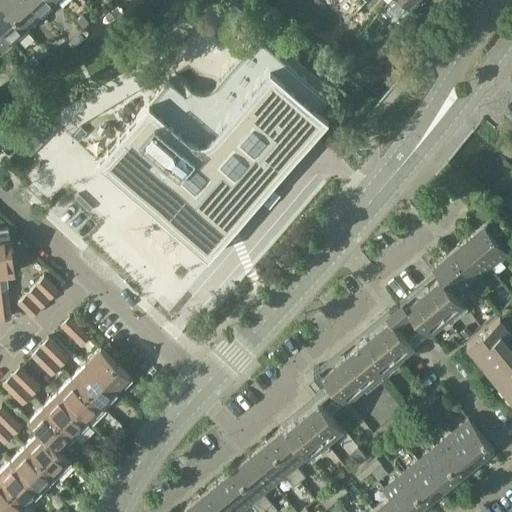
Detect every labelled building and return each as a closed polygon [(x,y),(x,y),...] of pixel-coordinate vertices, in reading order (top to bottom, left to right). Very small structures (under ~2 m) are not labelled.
[(0,0),(25,26),(40,13),(28,0),(0,0)] [(0,0),(0,29),(10,40),(25,26),(0,0)] [(28,0),(40,13),(53,0),(28,0)] [(400,0),(410,8),(417,0),(400,0)] [(76,21),(80,28),(85,25),(81,18),(76,21)] [(0,49),(10,40),(0,29),(0,49)] [(299,151),(317,130),(318,128),(328,117),(317,107),(327,96),(257,35),(256,36),(216,83),(215,83),(214,84),(213,85),(213,86),(211,87),(210,88),(208,89),(206,90),(205,90),(203,90),(202,90),(200,90),(199,90),(197,90),(195,89),(193,88),(192,88),(191,87),(173,72),(168,77),(149,99),(116,137),(108,146),(107,148),(97,160),(104,166),(105,167),(126,185),(128,187),(149,205),(151,206),(172,225),(173,226),(194,244),(196,246),(207,256),(217,244),(219,243),(237,222),(238,220),(258,198),(259,196),(278,175),(279,173),(297,153),(299,151)] [(14,161),(21,168),(28,160),(21,153),(14,161)] [(489,217),(466,237),(491,267),(508,252),(492,233),(499,228),(489,217)] [(8,227),(0,228),(0,318),(10,317),(7,289),(7,285),(6,277),(5,273),(14,272),(8,227)] [(466,237),(449,251),(483,291),(489,286),(480,276),(491,267),(466,237)] [(431,265),(439,273),(457,295),(457,294),(468,286),(477,296),(483,291),(449,251),(431,265)] [(439,273),(422,287),(447,317),(464,303),(457,294),(457,295),(439,273)] [(44,275),(35,284),(49,298),(58,289),(44,275)] [(35,284),(26,293),(40,307),(49,298),(35,284)] [(447,317),(422,287),(401,304),(411,316),(414,313),(429,332),(447,317)] [(40,307),(26,293),(18,301),(32,315),(40,307)] [(389,314),(372,328),(397,358),(414,344),(389,314)] [(61,323),(82,343),(90,335),(69,315),(61,323)] [(511,333),(500,318),(466,345),(511,401),(511,333)] [(372,328),(355,342),(380,372),(397,358),(372,328)] [(48,336),(40,345),(60,365),(68,357),(48,336)] [(355,342),(338,356),(363,386),(380,372),(355,342)] [(60,365),(40,345),(31,353),(52,374),(60,365)] [(100,346),(86,361),(118,393),(133,378),(100,346)] [(363,386),(338,356),(321,370),(345,400),(363,386)] [(86,361),(71,375),(103,407),(118,393),(86,361)] [(19,365),(11,374),(31,394),(40,386),(19,365)] [(303,377),(311,387),(321,379),(313,369),(303,377)] [(31,394),(11,374),(2,382),(23,403),(31,394)] [(71,375),(57,390),(89,422),(103,407),(71,375)] [(57,390),(43,404),(75,436),(89,422),(57,390)] [(435,390),(424,399),(429,405),(440,396),(435,390)] [(318,397),(300,412),(325,442),(343,427),(318,397)] [(429,405),(424,399),(413,408),(418,414),(429,405)] [(43,404),(28,419),(71,462),(71,461),(61,451),(75,436),(43,404)] [(1,405),(0,406),(0,420),(13,434),(22,425),(1,405)] [(300,412),(283,426),(307,456),(325,442),(300,412)] [(401,417),(390,426),(395,432),(406,424),(401,417)] [(468,417),(451,432),(476,462),(493,447),(468,417)] [(38,430),(24,444),(57,476),(71,462),(28,419),(27,420),(38,430)] [(13,434),(0,420),(0,437),(5,442),(13,434)] [(283,426),(266,440),(299,480),(306,476),(297,465),(307,456),(283,426)] [(395,432),(390,426),(379,435),(385,441),(395,432)] [(451,432),(434,445),(459,476),(476,462),(451,432)] [(266,440),(249,453),(274,483),(285,475),(293,485),(299,480),(266,440)] [(24,444),(10,458),(42,490),(57,476),(24,444)] [(434,445),(417,459),(442,489),(459,476),(434,445)] [(360,462),(367,456),(361,449),(354,455),(360,462)] [(249,453),(233,467),(266,508),(272,503),(263,492),(274,483),(249,453)] [(377,456),(366,465),(371,471),(382,462),(377,456)] [(10,458),(0,468),(0,477),(28,505),(42,490),(10,458)] [(417,459),(401,473),(425,503),(442,489),(417,459)] [(371,471),(366,465),(355,474),(360,480),(371,471)] [(345,474),(339,466),(325,478),(331,485),(345,474)] [(233,467),(216,481),(240,511),(251,502),(259,511),(260,511),(266,508),(233,467)] [(383,487),(389,495),(390,494),(404,511),(414,511),(425,503),(401,473),(383,487)] [(0,506),(5,511),(27,511),(31,508),(28,505),(0,477),(0,506)] [(216,481),(199,495),(213,511),(239,511),(240,511),(216,481)] [(343,484),(332,493),(337,499),(348,490),(343,484)] [(337,499),(332,493),(321,502),(326,508),(337,499)] [(404,511),(390,494),(389,495),(373,508),(376,511),(404,511)] [(213,511),(199,495),(177,511),(213,511)]
